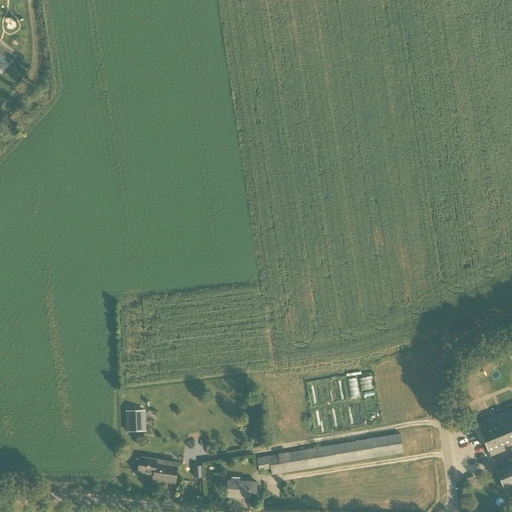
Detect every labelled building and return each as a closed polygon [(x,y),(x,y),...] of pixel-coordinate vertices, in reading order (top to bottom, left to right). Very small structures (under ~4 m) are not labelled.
[(361,378),(362,388),(373,388),(373,377),(361,378)] [(511,440),(511,409),(476,424),(477,424),(481,434),(488,451),(503,445),(511,440)] [(126,432),(128,432),(146,431),(146,412),(125,412),(126,432)] [(267,413),(268,434),(275,434),(275,413),(267,413)] [(400,434),(257,459),(259,470),(270,468),(272,474),(403,452),(400,434)] [(138,473),(154,476),(153,480),(175,483),(177,468),(162,465),(163,461),(140,457),(138,473)] [(511,465),(497,472),(496,472),(503,488),(511,484),(511,465)] [(257,483),(228,481),(227,497),(249,498),(250,493),(257,493),(257,483)]
